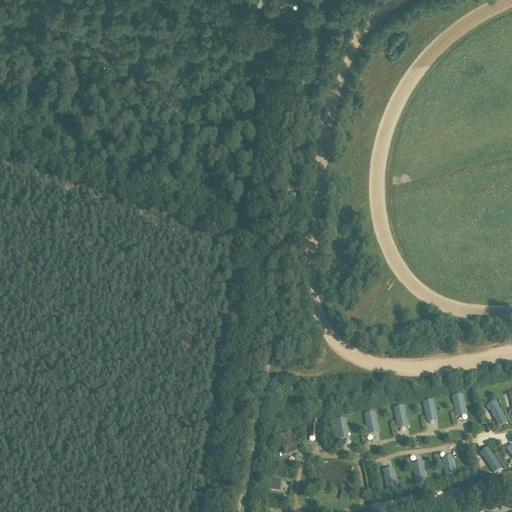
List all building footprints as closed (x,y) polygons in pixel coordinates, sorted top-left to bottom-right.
[(253,0),(251,7),(259,10),(263,0),(253,0)] [(278,0),(274,2),(278,10),(299,0),(278,0)] [(465,411),(461,396),(452,398),(455,413),(465,411)] [(432,401),(423,403),(426,418),(435,416),(432,401)] [(506,424),(495,403),(492,405),(491,404),(486,407),(489,412),(490,412),(498,428),(506,424)] [(406,423),(403,408),(394,409),(397,424),(406,423)] [(377,428),(374,413),(364,415),(367,430),(377,428)] [(347,434),(344,419),(335,421),(338,436),(347,434)] [(291,434),(279,437),(284,453),(296,450),(291,434)] [(500,471),(487,450),(484,452),(483,451),(478,455),(481,460),(482,459),(493,475),(500,471)] [(443,463),(446,478),(455,476),(452,461),(443,463)] [(413,469),(416,484),(425,482),(422,467),(413,469)] [(384,475),(387,490),(396,488),(393,473),(384,475)] [(282,481),(273,480),(271,490),(280,491),(282,481)] [(501,480),(495,485),(503,495),(509,490),(501,480)] [(480,484),(474,490),(482,499),(488,494),(480,484)]
